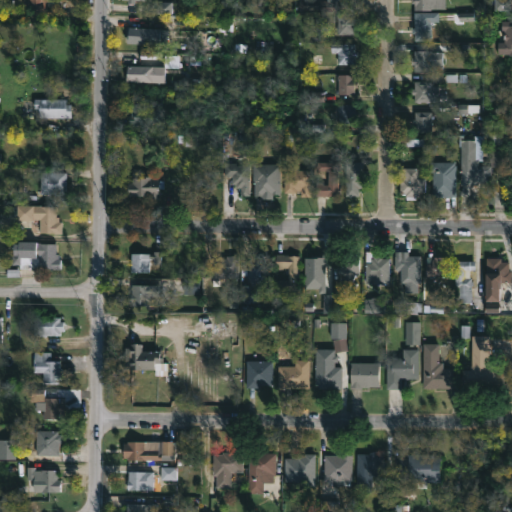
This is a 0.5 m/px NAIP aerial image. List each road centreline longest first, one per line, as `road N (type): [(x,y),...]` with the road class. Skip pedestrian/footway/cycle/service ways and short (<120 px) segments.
road 1 (residential): [(103,0),(96,511)]
road 2 (residential): [(511,417),(371,426),(98,421)]
road 3 (residential): [(511,224),(100,226)]
road 4 (residential): [(386,0),(386,225)]
